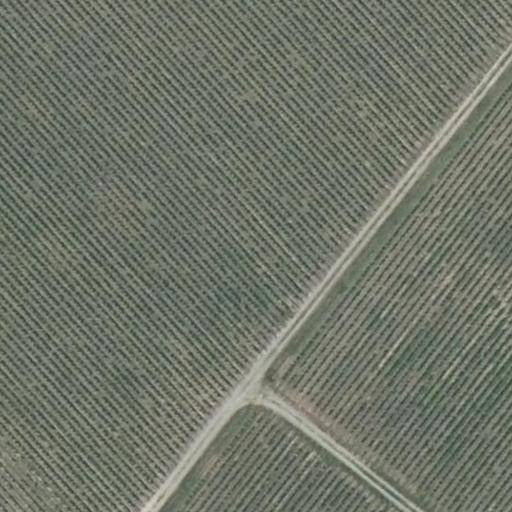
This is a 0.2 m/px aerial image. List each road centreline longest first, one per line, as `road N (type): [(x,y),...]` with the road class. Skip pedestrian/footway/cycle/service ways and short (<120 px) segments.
road 1 (unclassified): [(151,511),(511,53)]
road 2 (track): [(250,386),(414,511)]
